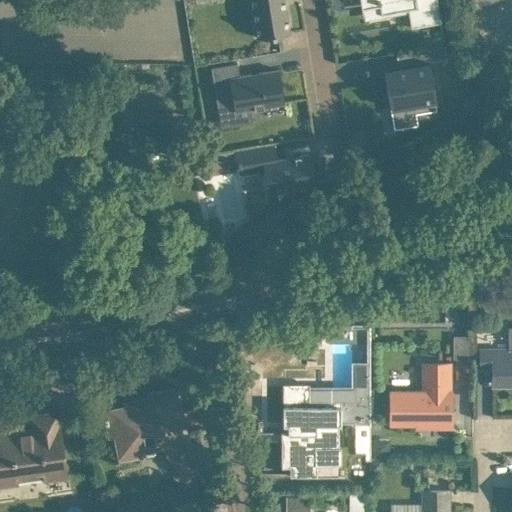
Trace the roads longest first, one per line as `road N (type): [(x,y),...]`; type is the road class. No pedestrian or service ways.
road 1 (tertiary): [(0,346),(315,278),(511,203)]
road 2 (residential): [(0,387),(175,350),(210,353),(239,511)]
road 3 (residential): [(313,0),(334,132)]
